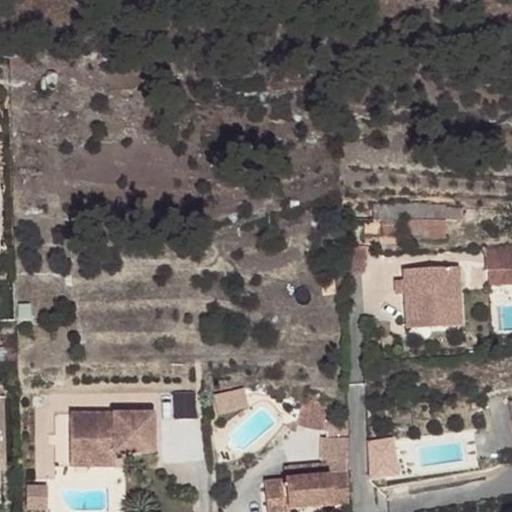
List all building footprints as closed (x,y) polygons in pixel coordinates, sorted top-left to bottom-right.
[(445,206),(374,205),(374,230),(382,230),(405,230),(404,238),(404,241),(445,241),(445,222),(461,222),(462,208),(445,208),(445,206)] [(405,230),(382,230),(382,238),(404,238),(405,230)] [(366,247),(346,247),(345,274),(366,274),(366,247)] [(511,247),(484,249),(485,272),(488,272),(511,270),(511,247)] [(458,328),(455,269),(406,271),(407,291),(396,292),(397,310),(406,309),(407,326),(427,325),(428,330),(458,328)] [(511,270),(488,272),(489,285),(511,284),(511,270)] [(243,390),(215,396),(219,415),(247,408),(243,390)] [(113,454),(154,454),(154,414),(71,414),(71,454),(113,454)] [(113,454),(71,454),(71,467),(113,467),(113,454)] [(327,476),(326,463),(283,467),(284,479),(264,481),(266,511),(286,511),(287,511),(349,506),(348,474),(327,476)] [(126,495),(187,489),(185,474),(125,479),(126,495)]
